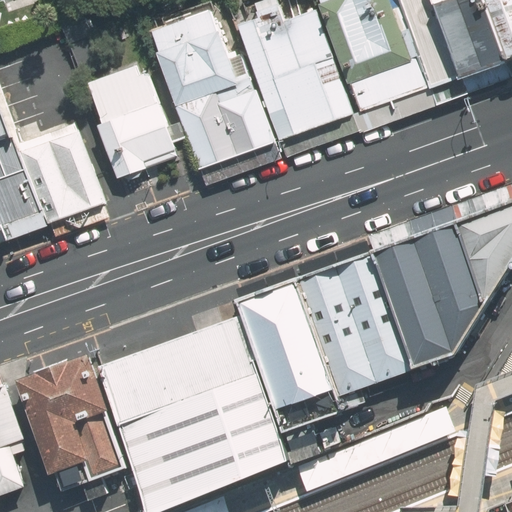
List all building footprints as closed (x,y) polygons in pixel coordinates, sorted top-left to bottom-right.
[(357,111),(320,8),(290,18),(283,0),(263,7),(266,17),(243,25),(284,137),(357,111)] [(329,0),(331,7),(330,8),(366,107),(432,83),(407,11),(402,12),(397,0),(329,0)] [(465,71),(438,0),(402,0),(407,11),(432,83),(465,71)] [(505,59),(484,0),(438,0),(465,71),(505,59)] [(511,0),(484,0),(505,59),(511,56),(511,0)] [(279,139),(250,57),(240,60),(231,36),(227,37),(219,16),(162,37),(170,59),(168,60),(186,110),(183,110),(203,167),(279,139)] [(92,18),(68,27),(85,72),(107,65),(92,18)] [(146,80),(142,72),(96,88),(110,130),(107,132),(124,183),(185,161),(179,144),(188,140),(184,127),(174,130),(167,110),(164,111),(152,78),(146,80)] [(0,241),(50,223),(27,156),(3,91),(0,92),(0,241)] [(85,136),(27,156),(50,223),(109,201),(85,136)] [(419,366),(455,354),(488,304),(511,265),(511,200),(459,222),(377,249),(419,366)] [(377,249),(300,277),(341,395),(419,367),(419,366),(377,249)] [(347,411),(341,395),(300,277),(242,299),(247,313),(288,431),(347,411)] [(152,511),(159,511),(297,456),(288,431),(247,313),(102,365),(152,511)] [(114,489),(108,472),(129,465),(109,409),(112,408),(93,355),(20,380),(53,473),(59,471),(65,488),(84,482),(90,498),(114,489)] [(29,484),(17,452),(31,447),(9,384),(6,385),(0,387),(0,511),(3,493),(29,484)] [(447,405),(300,463),(310,490),(457,432),(447,405)] [(230,511),(225,496),(184,511),(230,511)]
